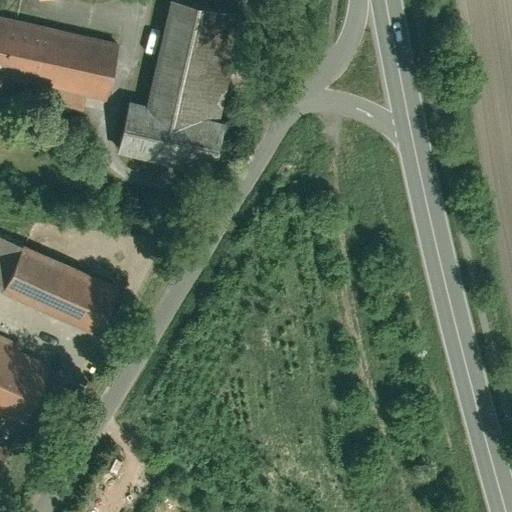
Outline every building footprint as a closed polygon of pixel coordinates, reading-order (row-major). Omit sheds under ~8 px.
[(239,10),(189,0),(169,0),(148,103),(129,99),(119,146),(213,166),(223,118),(217,117),(239,10)] [(117,39),(0,12),(0,86),(4,71),(104,94),(117,39)] [(0,231),(0,285),(94,326),(113,281),(0,231)] [(0,409),(23,420),(49,363),(0,340),(0,409)] [(0,463),(8,445),(0,440),(0,463)]
